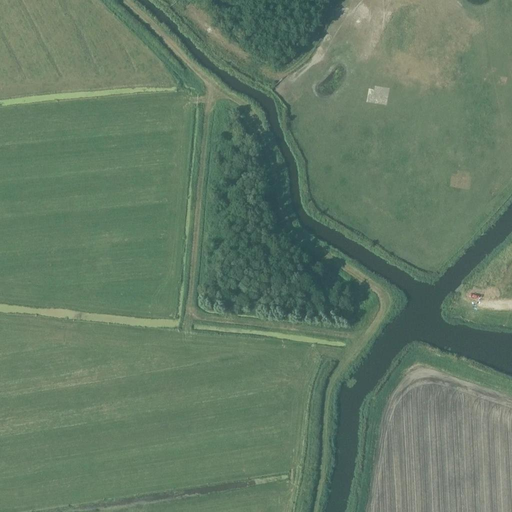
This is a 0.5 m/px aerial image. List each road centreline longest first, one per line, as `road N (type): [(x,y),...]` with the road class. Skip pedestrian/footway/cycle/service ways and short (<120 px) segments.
road 1 (track): [(183,336),(209,88),(122,0)]
road 2 (track): [(312,511),(323,473),(327,389),(358,340),(186,312)]
